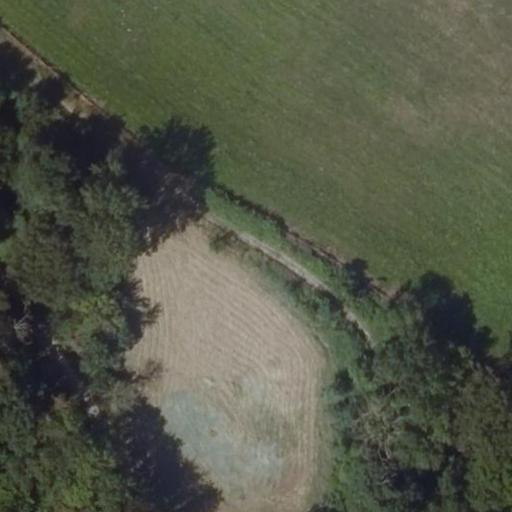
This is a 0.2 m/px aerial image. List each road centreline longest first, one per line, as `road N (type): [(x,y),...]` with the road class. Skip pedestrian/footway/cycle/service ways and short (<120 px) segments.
road 1 (track): [(0,53),(420,387),(499,511)]
road 2 (unclassified): [(0,273),(92,412),(133,511)]
